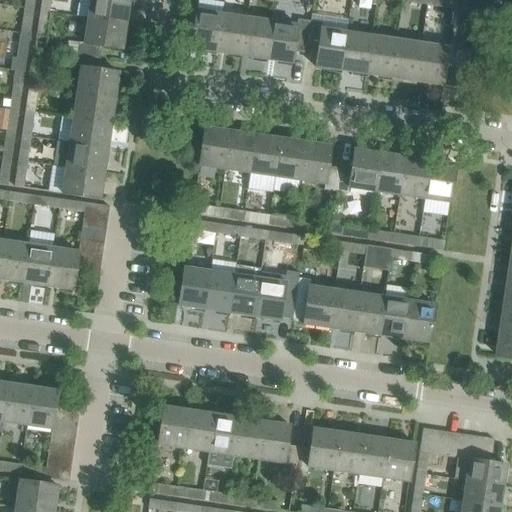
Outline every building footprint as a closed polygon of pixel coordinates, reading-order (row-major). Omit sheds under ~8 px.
[(34,0),(25,0),(24,10),(33,11),(34,0)] [(50,0),(40,0),(39,11),(49,13),(50,0)] [(86,22),(89,0),(78,0),(76,20),(86,22)] [(126,24),(129,0),(89,0),(87,18),(126,24)] [(210,0),(197,0),(196,10),(222,14),(223,2),(210,0)] [(453,0),(427,0),(427,5),(452,9),(453,0)] [(478,3),(456,0),(453,0),(452,9),(477,12),(477,13),(478,3)] [(33,11),(24,10),(20,35),(29,37),(33,11)] [(190,49),(216,53),(222,14),(196,10),(190,49)] [(49,13),(39,11),(36,36),(45,38),(49,13)] [(216,53),(241,57),(247,18),(222,14),(216,53)] [(77,42),(76,55),(99,58),(101,46),(122,50),(126,24),(87,18),(83,43),(77,42)] [(241,57),(266,60),(271,22),(247,18),(241,57)] [(271,22),(266,60),(291,64),(293,52),(305,54),(307,45),(306,45),(309,28),(310,22),(298,20),(297,26),(271,22)] [(309,28),(306,45),(307,45),(318,47),(315,68),(341,71),(346,33),(321,30),(321,23),(310,22),(309,28)] [(371,37),(346,33),(341,71),(351,73),(366,75),(371,37)] [(29,37),(20,35),(16,61),(26,62),(29,37)] [(366,75),(390,79),(396,40),(371,37),(366,75)] [(415,82),(421,44),(396,40),(390,79),(415,82)] [(415,82),(440,86),(446,47),(421,44),(415,82)] [(471,51),(446,47),(440,86),(466,90),(471,51)] [(98,70),(99,58),(76,55),(74,68),(80,69),(76,93),(115,99),(118,73),(98,70)] [(32,59),(28,86),(37,87),(41,60),(32,59)] [(13,83),(9,107),(19,109),(22,85),(13,83)] [(24,111),(34,112),(37,87),(28,86),(24,111)] [(76,93),(72,118),(111,124),(115,99),(76,93)] [(9,107),(5,134),(15,135),(19,109),(9,107)] [(24,111),(21,136),(30,137),(34,112),(24,111)] [(107,149),(111,124),(72,118),(69,143),(107,149)] [(199,166),(224,170),(230,131),(204,128),(199,166)] [(255,135),(230,131),(224,170),(249,174),(255,135)] [(5,134),(2,160),(11,161),(15,135),(5,134)] [(280,139),(255,135),(249,174),(274,177),(280,139)] [(17,161),(26,162),(30,137),(21,136),(17,161)] [(305,142),(280,139),(274,177),(299,181),(305,142)] [(330,146),(305,142),(299,181),(324,185),(323,190),(335,192),(339,168),(327,167),(330,146)] [(69,143),(65,168),(104,174),(107,149),(69,143)] [(351,170),(339,168),(335,192),(348,193),(348,189),(351,190),(374,193),(379,153),(354,150),(351,169),(351,170)] [(374,193),(399,196),(404,157),(379,153),(374,193)] [(429,161),(404,157),(399,196),(424,200),(429,161)] [(2,160),(0,171),(0,184),(8,186),(11,161),(2,160)] [(22,188),(26,162),(17,161),(13,187),(22,188)] [(455,165),(429,161),(424,200),(449,203),(455,165)] [(65,168),(53,167),(50,192),(61,194),(65,168)] [(100,199),(104,174),(65,168),(61,194),(100,199)] [(299,182),(275,179),(273,192),(297,195),(299,182)] [(0,200),(8,201),(10,192),(0,190),(0,200)] [(8,201),(34,205),(35,196),(10,192),(8,201)] [(35,196),(34,205),(60,209),(61,200),(35,196)] [(61,200),(60,209),(84,213),(85,203),(61,200)] [(84,213),(83,215),(107,219),(109,207),(99,205),(85,203),(84,213)] [(191,214),(217,218),(218,209),(193,205),(192,211),(191,214)] [(218,209),(217,218),(242,221),(243,212),(218,209)] [(243,212),(242,221),(267,225),(268,216),(243,212)] [(105,230),(107,219),(83,215),(82,227),(105,230)] [(268,216),(267,225),(292,229),(293,220),(268,216)] [(189,229),(190,229),(215,233),(216,224),(191,220),(189,229)] [(293,220),(292,229),(317,232),(319,224),(293,220)] [(216,224),(215,233),(240,237),(241,228),(216,224)] [(105,230),(82,227),(80,239),(103,242),(105,230)] [(343,227),(341,236),(367,240),(368,231),(343,227)] [(241,228),(240,237),(265,241),(266,231),(241,228)] [(31,231),(28,244),(54,248),(56,235),(31,231)] [(266,231),(265,241),(290,244),(292,235),(266,231)] [(368,231),(367,240),(392,244),(393,235),(368,231)] [(393,235),(392,244),(416,248),(418,238),(393,235)] [(315,238),(314,248),(339,252),(341,242),(315,238)] [(443,242),(418,238),(416,248),(442,251),(443,242)] [(102,254),(103,242),(80,239),(78,250),(102,254)] [(28,245),(2,241),(0,257),(0,279),(22,283),(24,270),(28,245)] [(341,242),(339,252),(364,255),(366,247),(366,246),(341,242)] [(22,283),(48,287),(50,274),(54,248),(28,245),(24,270),(22,283)] [(366,247),(364,255),(389,259),(391,250),(366,247)] [(50,274),(48,287),(72,291),(75,274),(76,262),(78,252),(54,248),(50,274)] [(78,250),(78,252),(76,262),(100,266),(102,254),(78,250)] [(391,250),(389,259),(414,263),(416,253),(391,250)] [(416,253),(414,263),(439,267),(440,267),(441,257),(416,253)] [(100,266),(76,262),(75,274),(98,278),(100,266)] [(178,306),(204,310),(209,271),(184,268),(178,306)] [(234,275),(209,271),(204,310),(229,314),(234,275)] [(229,314),(254,317),(259,279),(234,275),(229,314)] [(294,302),(298,278),(286,276),(285,283),(259,279),(254,317),(279,321),(282,301),(294,302)] [(294,302),(292,319),(303,320),(303,325),(328,329),(334,290),(309,286),(310,280),(298,278),(294,302)] [(351,332),(353,332),(359,293),(351,292),(334,290),(328,329),(351,332)] [(378,336),(384,297),(359,293),(353,332),(378,336)] [(378,336),(403,340),(409,301),(384,297),(378,336)] [(434,305),(409,301),(403,340),(429,343),(434,305)] [(511,316),(504,315),(501,336),(511,337),(511,316)] [(511,337),(501,336),(498,356),(511,358),(511,337)] [(33,388),(7,384),(2,423),(27,427),(33,388)] [(57,391),(33,388),(27,427),(51,431),(53,419),(55,407),(57,391)] [(55,407),(53,419),(77,423),(79,411),(55,407)] [(157,445),(158,445),(183,449),(188,411),(163,407),(157,445)] [(214,414),(188,411),(183,449),(208,453),(214,414)] [(208,453),(206,465),(231,468),(233,457),(238,418),(214,414),(208,453)] [(263,422),(238,418),(233,457),(258,460),(263,422)] [(75,435),(77,423),(53,419),(51,431),(75,435)] [(289,425),(263,422),(258,460),(283,464),(282,469),(294,471),(298,448),(286,446),(289,425)] [(310,449),(298,448),(294,471),(307,473),(307,468),(333,472),(338,433),(313,429),(310,449)] [(422,429),(419,452),(428,453),(431,453),(434,431),(422,429)] [(73,446),(75,435),(51,431),(50,443),(73,446)] [(434,431),(431,453),(442,455),(446,432),(434,431)] [(446,432),(442,455),(454,457),(458,434),(446,432)] [(351,434),(338,433),(333,472),(351,474),(357,475),(363,436),(351,434)] [(458,434),(454,457),(466,459),(469,436),(458,434)] [(382,479),(388,440),(363,436),(357,475),(382,479)] [(469,436),(466,459),(470,459),(469,460),(478,461),(481,438),(469,436)] [(493,439),(481,438),(478,461),(490,463),(493,439)] [(408,483),(414,444),(388,440),(382,479),(408,483)] [(72,458),(73,446),(50,443),(48,455),(72,458)] [(419,452),(416,472),(425,473),(428,453),(419,452)] [(70,470),(72,458),(48,455),(46,466),(70,470)] [(490,463),(478,461),(469,460),(467,480),(503,485),(506,465),(490,463)] [(0,461),(0,471),(20,475),(22,465),(0,461)] [(22,465),(20,475),(45,478),(46,468),(22,465)] [(68,482),(68,481),(70,470),(46,466),(46,468),(45,478),(68,482)] [(416,472),(413,493),(422,494),(425,473),(416,472)] [(503,485),(467,480),(464,500),(500,506),(503,485)] [(15,506),(53,511),(57,486),(19,481),(15,506)] [(176,497),(177,488),(152,484),(150,493),(176,497)] [(176,497),(201,501),(202,491),(177,488),(176,497)] [(227,495),(202,491),(201,501),(226,505),(227,495)] [(413,493),(410,511),(419,511),(422,494),(413,493)] [(226,505),(251,508),(252,498),(227,495),(226,505)] [(277,511),(279,502),(252,498),(251,508),(275,511),(277,511)] [(148,508),(172,511),(173,511),(175,503),(149,499),(148,508)] [(498,511),(500,506),(464,500),(461,511),(498,511)] [(173,511),(199,511),(200,507),(175,503),(173,511)]
